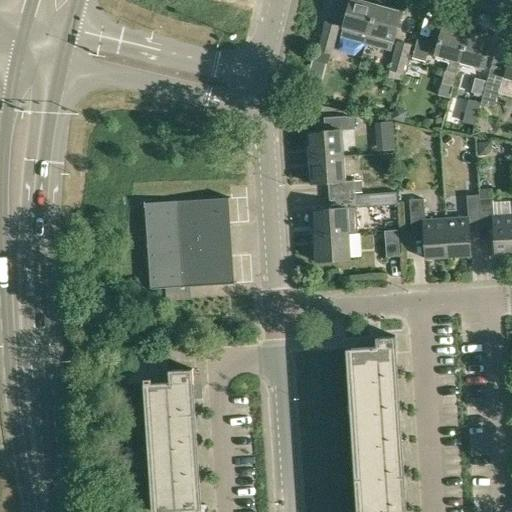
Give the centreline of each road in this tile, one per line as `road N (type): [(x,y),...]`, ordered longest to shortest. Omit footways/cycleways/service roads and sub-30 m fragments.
road 1 (primary): [(17,60),(0,181),(12,377),(31,511)]
road 2 (primary): [(56,511),(44,245),(58,68)]
road 3 (residential): [(503,511),(492,301)]
road 4 (residential): [(277,313),(261,106)]
road 5 (secondary): [(58,68),(261,106)]
road 6 (residential): [(418,305),(432,511)]
road 7 (residential): [(227,511),(218,385),(230,365),(279,361)]
road 8 (secondary): [(262,68),(68,28)]
road 9 (residential): [(289,511),(279,361)]
road 10 (residential): [(277,313),(418,305)]
